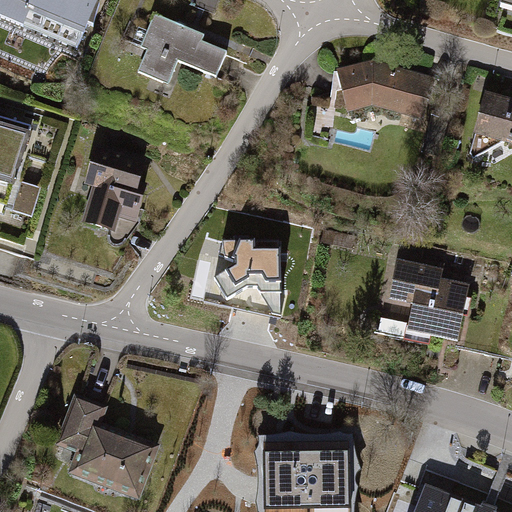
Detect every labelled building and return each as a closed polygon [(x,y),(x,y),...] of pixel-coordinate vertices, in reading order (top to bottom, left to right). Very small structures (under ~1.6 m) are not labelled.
[(98,0),(4,0),(0,10),(0,17),(77,49),(98,0)] [(227,49),(149,13),(136,50),(145,53),(137,74),(171,87),(179,60),(217,78),(227,49)] [(374,62),(336,72),(347,115),(372,108),(424,123),(435,79),(374,62)] [(511,100),(486,93),(468,164),(505,144),(511,146),(511,100)] [(36,126),(0,116),(0,198),(17,202),(36,126)] [(149,160),(101,147),(80,225),(129,237),(149,160)] [(280,241),(223,241),(219,255),(234,260),(233,266),(214,278),(226,299),(246,286),(257,285),(273,313),(281,315),(280,241)] [(469,285),(398,272),(388,329),(459,342),(469,285)] [(159,451),(86,425),(68,474),(141,500),(159,451)] [(349,511),(348,434),(264,436),(266,511),(349,511)] [(479,511),(423,490),(413,511),(479,511)]
